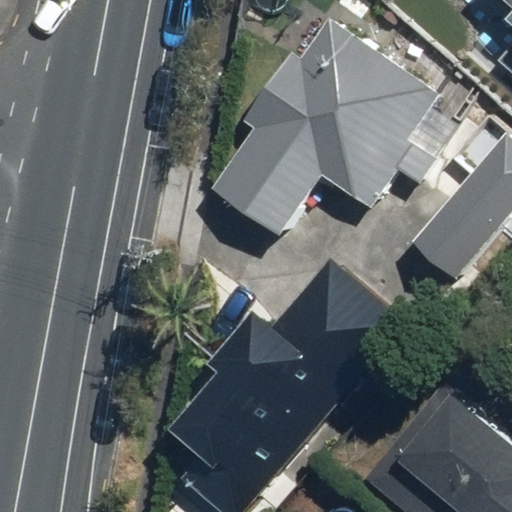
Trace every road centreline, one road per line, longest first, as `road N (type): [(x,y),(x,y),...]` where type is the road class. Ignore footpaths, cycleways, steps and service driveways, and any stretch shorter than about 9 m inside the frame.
road 1 (secondary): [(16,511),(85,134)]
road 2 (secondary): [(85,134),(110,0)]
